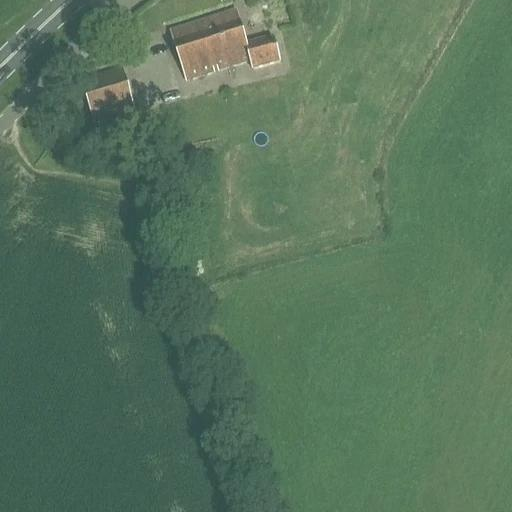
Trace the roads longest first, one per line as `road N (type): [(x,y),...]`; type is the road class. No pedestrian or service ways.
road 1 (track): [(7,124),(61,160),(151,186),(172,305),(248,511)]
road 2 (unclassified): [(0,132),(139,0)]
